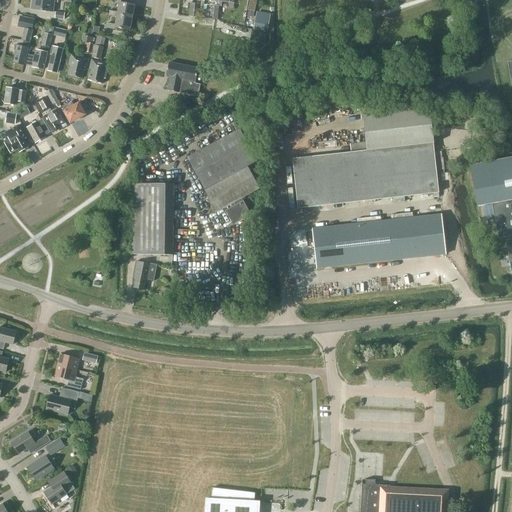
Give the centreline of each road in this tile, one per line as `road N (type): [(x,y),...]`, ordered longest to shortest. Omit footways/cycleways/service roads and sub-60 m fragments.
road 1 (tertiary): [(327,328),(197,330),(48,297)]
road 2 (track): [(509,308),(493,511)]
road 3 (tertiary): [(327,328),(511,307)]
road 4 (unclassified): [(326,511),(335,444),(327,328)]
road 5 (unclassified): [(0,190),(90,138),(118,101)]
road 6 (residential): [(0,423),(17,410),(48,297)]
road 7 (residential): [(118,101),(0,71)]
